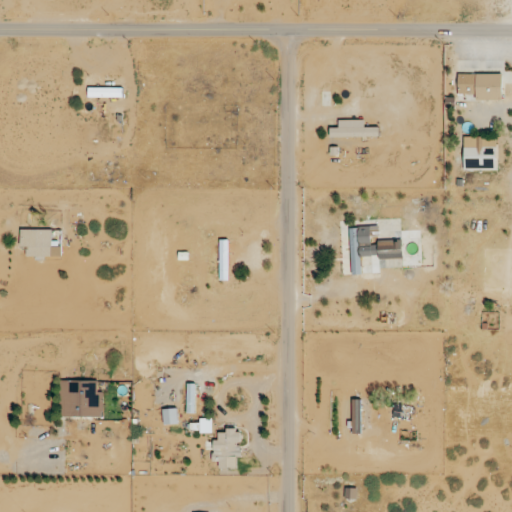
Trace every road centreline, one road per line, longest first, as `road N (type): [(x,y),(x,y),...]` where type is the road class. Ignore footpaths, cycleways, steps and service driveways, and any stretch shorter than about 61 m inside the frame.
road 1 (residential): [(0,27),(511,28)]
road 2 (residential): [(293,28),(291,511)]
